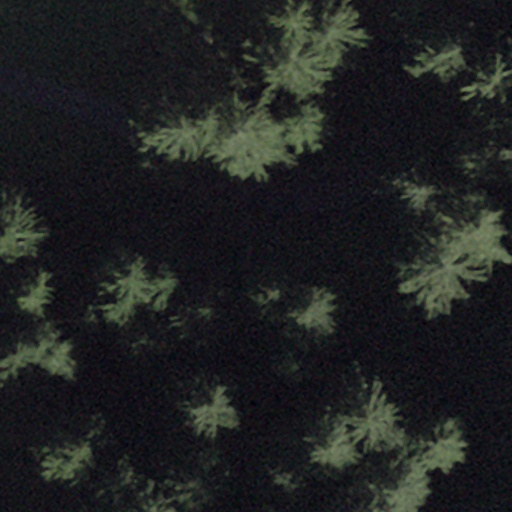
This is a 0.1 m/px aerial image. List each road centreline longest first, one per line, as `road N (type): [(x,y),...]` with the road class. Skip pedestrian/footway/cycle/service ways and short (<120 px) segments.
road 1 (track): [(272,202),(78,103),(0,80)]
road 2 (track): [(396,0),(386,110),(362,173),(314,204),(272,202)]
